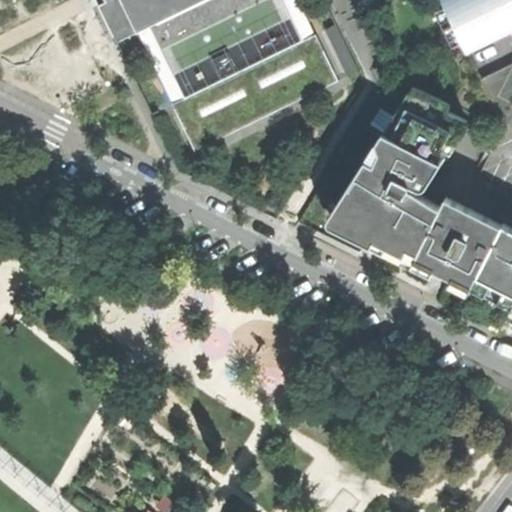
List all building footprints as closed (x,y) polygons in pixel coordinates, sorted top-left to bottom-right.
[(276,110),(340,78),(317,31),(304,38),(285,0),(97,0),(109,22),(117,40),(150,23),(186,95),(173,102),(196,149),(260,117),(251,98),(266,90),(276,110)] [(469,50),(511,28),(511,0),(445,0),(447,3),(464,41),(469,50)] [(454,45),(464,41),(447,3),(437,8),(454,45)] [(450,109),(452,102),(414,84),(330,216),(381,241),(417,259),(462,281),(472,286),(504,224),(447,196),(444,204),(409,186),(412,182),(419,185),(426,186),(444,158),(450,159),(470,119),(450,109)] [(260,117),(276,110),(266,90),(251,98),(260,117)] [(511,224),(505,221),(504,224),(472,286),(511,305),(511,224)] [(86,511),(0,441),(0,472),(48,511),(86,511)]
